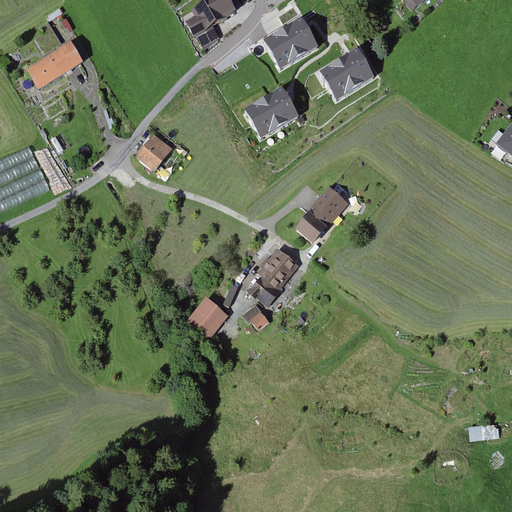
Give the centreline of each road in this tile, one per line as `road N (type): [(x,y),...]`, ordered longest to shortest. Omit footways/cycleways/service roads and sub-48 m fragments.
road 1 (residential): [(0,233),(120,165),(160,107),(238,36),(259,0)]
road 2 (track): [(306,268),(450,390),(511,422)]
